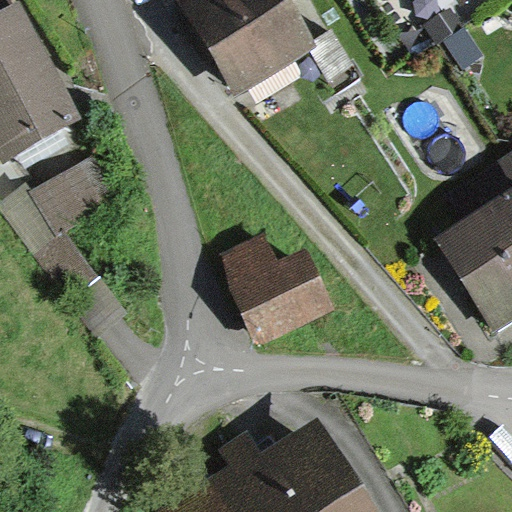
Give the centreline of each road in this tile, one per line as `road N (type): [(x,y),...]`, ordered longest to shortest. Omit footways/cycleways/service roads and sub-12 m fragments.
road 1 (residential): [(100,0),(162,176),(187,288),(190,369),(313,367),(511,395)]
road 2 (track): [(190,369),(115,511)]
